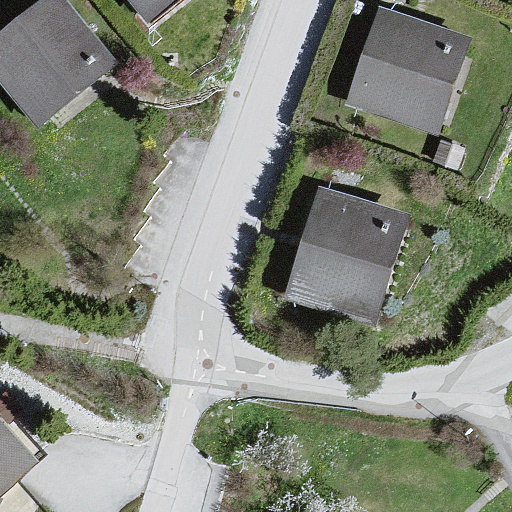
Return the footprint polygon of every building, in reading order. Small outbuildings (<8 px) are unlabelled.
[(132,0),(166,49),(241,0),(132,0)] [(79,7),(0,59),(0,80),(46,152),(144,84),(79,7)] [(408,12),(401,20),(372,110),(478,149),(509,47),(408,12)] [(0,150),(0,195),(23,177),(0,150)] [(435,227),(342,202),(308,307),(411,335),(435,227)] [(0,511),(47,511),(81,483),(0,411),(0,511)]
